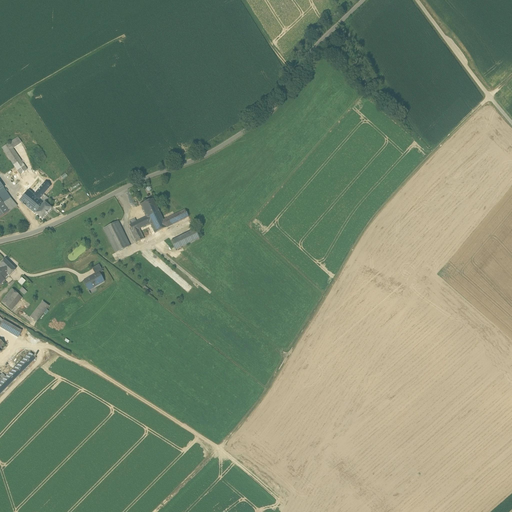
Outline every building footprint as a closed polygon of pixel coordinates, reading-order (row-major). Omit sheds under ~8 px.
[(18,137),(9,143),(13,148),(22,142),(18,137)] [(13,148),(9,143),(2,148),(20,174),(27,169),(13,148)] [(34,195),(28,190),(19,201),(35,214),(44,203),(40,199),(51,186),(45,182),(34,195)] [(10,198),(4,188),(0,190),(0,198),(3,204),(9,212),(17,206),(10,198)] [(0,198),(0,217),(9,212),(3,204),(0,198)] [(150,224),(162,218),(153,199),(149,201),(147,200),(145,201),(145,203),(141,205),(147,217),(150,224)] [(44,203),(35,214),(42,220),(51,209),(44,203)] [(185,209),(163,220),(167,227),(189,217),(185,209)] [(136,222),(134,223),(138,230),(139,229),(150,224),(147,217),(136,222)] [(162,218),(150,224),(155,233),(167,227),(163,220),(162,218)] [(118,222),(103,229),(115,253),(130,246),(118,222)] [(138,230),(134,223),(131,225),(129,225),(131,229),(130,229),(136,243),(144,239),(139,229),(138,230)] [(195,229),(176,238),(181,247),(199,238),(195,229)] [(16,269),(5,259),(0,263),(0,274),(4,279),(9,275),(9,276),(16,269)] [(99,264),(92,268),(96,275),(99,273),(103,271),(99,264)] [(96,275),(91,278),(90,277),(86,280),(87,280),(84,282),(88,290),(94,287),(95,287),(101,284),(101,283),(103,281),(99,273),(96,275)] [(150,294),(153,292),(144,285),(142,288),(150,294)] [(12,289),(1,302),(8,307),(19,294),(12,289)] [(19,294),(8,307),(12,310),(22,297),(19,294)] [(43,302),(30,317),(36,322),(49,307),(43,302)] [(21,331),(3,321),(2,324),(0,327),(18,337),(21,331)] [(2,380),(0,382),(0,393),(36,357),(31,352),(6,377),(2,380)]
